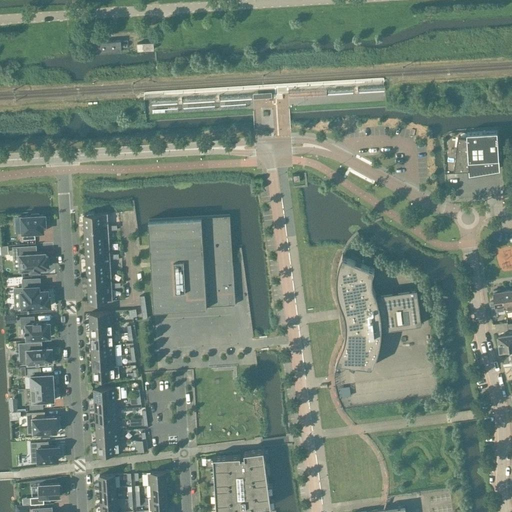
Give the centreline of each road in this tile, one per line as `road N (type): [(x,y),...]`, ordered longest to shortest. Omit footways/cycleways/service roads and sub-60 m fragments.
road 1 (residential): [(317,511),(268,147)]
road 2 (residential): [(60,157),(83,511)]
road 3 (residential): [(503,511),(499,401),(467,216)]
road 4 (unclassified): [(0,19),(283,0)]
road 5 (unclassified): [(467,216),(335,153),(268,147)]
road 6 (unclassified): [(60,157),(268,147)]
